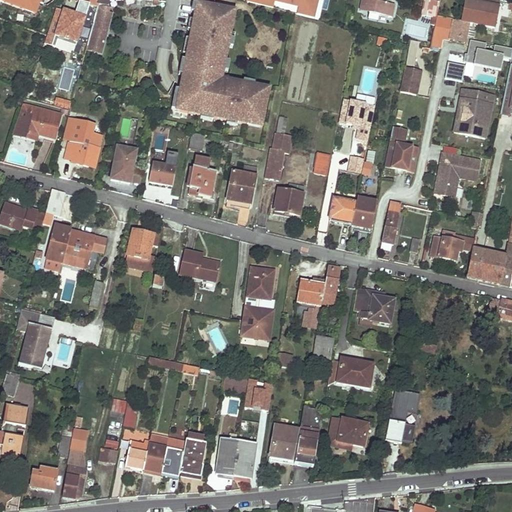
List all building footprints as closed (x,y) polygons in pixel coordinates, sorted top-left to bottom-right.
[(40,0),(0,0),(0,3),(35,15),(40,0)] [(165,3),(165,0),(97,0),(96,4),(98,4),(97,7),(95,14),(92,28),(91,31),(85,51),(93,53),(94,49),(102,51),(113,8),(108,6),(109,0),(151,0),(154,1),(153,5),(158,6),(158,1),(165,3)] [(263,118),(269,90),(254,87),(253,90),(248,89),(249,86),(243,85),(229,82),(228,85),(220,84),(222,77),(223,71),(224,66),(221,65),(222,61),(225,61),(228,47),(229,39),(226,38),(227,33),(230,33),(234,12),(213,8),(214,0),(200,0),(199,5),(198,14),(195,13),(193,20),(196,21),(194,32),(191,31),(190,39),(193,40),(192,45),(189,44),(187,51),(185,61),(188,62),(185,76),(182,92),(181,97),(178,97),(176,111),(201,116),(201,113),(208,114),(207,117),(213,118),(227,121),(228,118),(239,120),(238,123),(247,125),(248,118),(254,119),(255,117),(263,118)] [(246,0),(246,2),(273,8),(275,1),(298,6),(296,13),(314,17),(318,0),(246,0)] [(362,0),(360,11),(392,18),(394,5),(376,1),(376,0),(362,0)] [(435,5),(435,2),(426,0),(424,0),(422,15),(436,18),(439,6),(435,5)] [(465,0),(461,22),(459,30),(452,28),(453,22),(437,19),(433,38),(449,41),(456,42),(454,54),(464,56),(468,36),(469,37),(473,38),(476,25),(484,26),(489,2),(489,0),(465,0)] [(89,5),(80,2),(77,12),(62,8),(62,10),(55,8),(47,42),(53,44),(55,34),(80,41),(83,29),(87,12),(89,5)] [(198,14),(199,5),(192,4),(191,12),(195,13),(198,14)] [(95,14),(97,7),(89,5),(87,12),(95,14)] [(87,12),(83,29),(91,31),(92,28),(95,14),(87,12)] [(196,21),(193,20),(189,20),(187,30),(191,31),(194,32),(196,21)] [(229,39),(228,47),(232,48),(235,34),(230,33),(227,33),(226,38),(229,39)] [(193,40),(190,39),(185,38),(183,50),(187,51),(189,44),(192,45),(193,40)] [(433,38),(431,48),(439,49),(438,53),(447,55),(449,41),(433,38)] [(510,58),(511,49),(511,47),(468,40),(464,63),(500,69),(502,57),(510,58)] [(84,55),(80,72),(86,74),(91,57),(84,55)] [(188,62),(185,61),(181,60),(178,75),(185,76),(188,62)] [(224,66),(223,71),(228,72),(230,62),(225,61),(222,61),(221,65),(224,66)] [(505,91),(501,115),(510,117),(511,110),(511,109),(511,65),(511,66),(505,91)] [(422,71),(406,68),(400,92),(416,96),(418,89),(422,71)] [(488,82),(495,83),(498,70),(490,69),(488,82)] [(228,85),(229,82),(229,78),(222,77),(220,84),(228,85)] [(253,90),(254,87),(255,83),(243,81),(243,85),(249,86),(248,89),(253,90)] [(181,97),(182,92),(175,90),(171,110),(176,111),(178,97),(181,97)] [(494,96),(463,90),(459,108),(464,109),(459,133),(485,139),(494,96)] [(71,102),(57,97),(54,105),(69,110),(71,102)] [(142,103),(130,100),(128,108),(140,111),(142,103)] [(375,106),(343,100),(340,114),(338,122),(353,125),(360,126),(359,129),(370,131),(375,106)] [(56,139),(63,113),(23,102),(14,133),(38,140),(39,135),(46,137),(56,139)] [(459,108),(454,132),(459,133),(464,109),(459,108)] [(201,113),(201,116),(200,120),(212,123),(213,118),(207,117),(208,114),(201,113)] [(68,140),(100,147),(103,135),(94,133),(96,123),(69,117),(64,139),(68,140)] [(248,118),(247,125),(261,128),(263,118),(255,117),(254,119),(248,118)] [(228,118),(227,121),(226,125),(237,127),(238,123),(239,120),(228,118)] [(292,121),(279,118),(277,125),(286,127),(291,127),(292,121)] [(284,137),(286,127),(277,125),(275,134),(284,137)] [(407,131),(393,128),(385,163),(385,166),(407,171),(410,153),(403,151),(404,147),(407,131)] [(165,135),(157,134),(155,150),(163,151),(165,135)] [(205,136),(192,134),(189,149),(202,152),(204,140),(205,136)] [(272,150),(271,150),(265,179),(278,181),(283,154),(288,154),(291,139),(284,137),(275,134),(272,150)] [(224,145),(225,140),(205,135),(205,136),(204,140),(224,145)] [(72,160),(71,162),(79,164),(96,168),(100,147),(68,140),(64,159),(72,160)] [(117,144),(110,178),(121,181),(131,182),(138,148),(117,144)] [(437,177),(433,192),(454,197),(457,182),(455,180),(456,177),(468,179),(469,173),(477,175),(480,161),(442,152),(438,170),(441,171),(439,177),(437,177)] [(167,153),(164,166),(175,168),(178,155),(167,153)] [(330,157),(317,154),(314,174),(327,176),(330,157)] [(210,161),(195,159),(188,195),(198,197),(211,200),(216,173),(208,172),(210,161)] [(369,177),(371,165),(364,163),(363,169),(362,175),(369,177)] [(164,166),(153,164),(149,183),(151,184),(168,187),(172,187),(172,184),(175,169),(175,168),(164,166)] [(226,201),(227,201),(226,209),(239,211),(240,209),(249,210),(250,205),(251,206),(257,169),(244,167),(243,175),(232,173),(226,201)] [(180,186),(183,171),(175,169),(172,184),(180,186)] [(168,187),(151,184),(150,190),(167,193),(168,187)] [(283,191),(278,190),(274,215),(289,218),(295,219),(296,217),(299,217),(305,187),(289,185),(289,187),(284,187),(283,191)] [(58,192),(52,190),(51,192),(45,215),(43,225),(54,228),(55,227),(57,227),(65,194),(58,192)] [(360,201),(356,201),(356,205),(351,227),(351,230),(360,232),(371,234),(377,204),(369,203),(369,199),(361,197),(360,201)] [(341,225),(351,227),(356,205),(333,200),(329,223),(341,225)] [(400,205),(389,203),(381,245),(380,251),(390,252),(391,247),(392,248),(400,205)] [(33,226),(38,213),(28,210),(28,212),(4,204),(0,217),(0,224),(18,230),(20,226),(32,230),(33,226)] [(45,215),(38,213),(33,226),(42,229),(43,225),(45,215)] [(484,253),(478,281),(493,284),(509,288),(511,273),(511,272),(511,226),(510,245),(507,245),(505,257),(484,253)] [(54,228),(46,261),(62,264),(70,230),(57,227),(55,227),(54,228)] [(71,232),(71,231),(70,230),(62,264),(93,272),(98,254),(103,255),(107,241),(91,237),(71,232)] [(125,267),(152,273),(160,236),(145,233),(144,234),(133,231),(125,267)] [(474,241),(455,237),(454,242),(435,238),(430,257),(455,263),(457,253),(458,250),(461,251),(461,250),(472,252),(472,250),(474,241)] [(420,241),(412,239),(410,252),(417,253),(420,241)] [(472,279),(478,281),(484,253),(472,250),(472,252),(467,278),(472,279)] [(202,261),(203,256),(184,252),(179,275),(216,283),(220,265),(202,261)] [(336,267),(328,266),(325,281),(320,308),(333,310),(336,293),(332,293),(336,269),(335,269),(336,267)] [(265,311),(267,301),(270,301),(274,272),(264,271),(251,269),(243,328),(255,329),(254,339),(269,342),(273,313),(265,311)] [(162,289),(164,280),(154,278),(152,287),(162,289)] [(320,308),(325,281),(316,279),(315,284),(300,281),(296,304),(320,308)] [(97,308),(103,284),(95,283),(90,307),(97,308)] [(372,298),(373,293),(366,292),(365,298),(357,297),(355,312),(358,312),(361,313),(360,319),(371,321),(389,325),(394,302),(372,298)] [(495,305),(493,304),(491,312),(497,313),(496,318),(511,321),(511,302),(501,300),(496,299),(495,305)] [(40,315),(21,310),(16,331),(28,333),(21,357),(42,362),(51,330),(37,327),(40,315)] [(54,318),(40,315),(37,327),(51,330),(54,318)] [(141,332),(143,321),(136,320),(134,331),(141,332)] [(254,339),(255,329),(243,328),(241,338),(254,339)] [(334,341),(317,338),(311,368),(329,371),(334,341)] [(419,351),(434,355),(436,347),(421,343),(419,351)] [(278,353),(277,366),(289,368),(291,355),(278,353)] [(42,362),(21,357),(19,366),(40,371),(42,362)] [(165,370),(167,361),(150,358),(148,366),(165,370)] [(167,361),(165,370),(181,373),(183,365),(167,361)] [(332,362),(329,377),(327,387),(335,383),(369,390),(373,365),(355,362),(354,365),(339,362),(339,363),(332,362)] [(200,368),(183,365),(181,373),(198,377),(200,368)] [(224,378),(225,373),(210,371),(209,377),(224,380),(224,378)] [(0,394),(13,398),(19,378),(7,375),(0,394)] [(245,395),(248,381),(224,378),(224,380),(222,392),(245,395)] [(248,381),(245,395),(270,399),(271,386),(248,379),(248,381)] [(395,390),(384,441),(396,443),(397,440),(411,444),(415,427),(405,425),(407,413),(416,414),(420,396),(395,390)] [(229,414),(238,415),(239,400),(231,399),(229,414)] [(126,410),(137,413),(139,402),(128,400),(126,410)] [(5,406),(1,430),(0,434),(0,439),(3,440),(0,455),(0,459),(7,461),(19,463),(23,438),(16,436),(18,426),(25,428),(28,410),(20,409),(20,406),(14,405),(13,407),(5,406)] [(300,431),(294,463),(294,465),(303,467),(313,468),(323,412),(304,408),(300,431)] [(137,413),(126,410),(122,428),(133,431),(137,413)] [(363,448),(367,426),(333,419),(327,447),(337,449),(338,443),(353,446),(363,448)] [(71,438),(73,427),(63,425),(62,437),(71,438)] [(275,426),(269,458),(282,461),(294,463),(300,431),(275,426)] [(202,443),(203,438),(188,435),(187,440),(202,443)] [(61,436),(57,457),(67,459),(71,438),(62,437),(61,436)] [(168,440),(151,436),(149,443),(149,446),(144,472),(152,473),(161,475),(166,449),(168,440)] [(105,439),(104,447),(117,449),(119,441),(105,439)] [(186,440),(183,452),(179,474),(194,477),(200,479),(203,466),(201,466),(206,444),(202,443),(187,440),(186,440)] [(227,477),(227,475),(233,476),(237,451),(239,442),(222,440),(221,448),(219,447),(217,464),(220,465),(219,476),(227,477)] [(131,464),(130,469),(144,472),(149,446),(143,445),(130,442),(125,468),(126,463),(131,464)] [(256,444),(239,442),(237,451),(255,454),(256,444)] [(338,443),(337,449),(352,452),(353,446),(338,443)] [(98,462),(115,465),(118,452),(101,448),(98,462)] [(183,452),(166,449),(161,475),(170,477),(178,479),(179,474),(183,452)] [(81,458),(82,452),(71,450),(70,456),(81,458)] [(251,481),(255,454),(237,451),(233,476),(240,477),(239,479),(251,481)] [(82,452),(81,458),(70,456),(68,466),(85,469),(82,452)] [(83,483),(85,469),(68,466),(62,498),(74,500),(79,497),(79,494),(81,483),(83,483)] [(45,492),(53,493),(57,472),(41,469),(40,474),(33,472),(30,489),(37,490),(37,488),(45,489),(45,492)]
